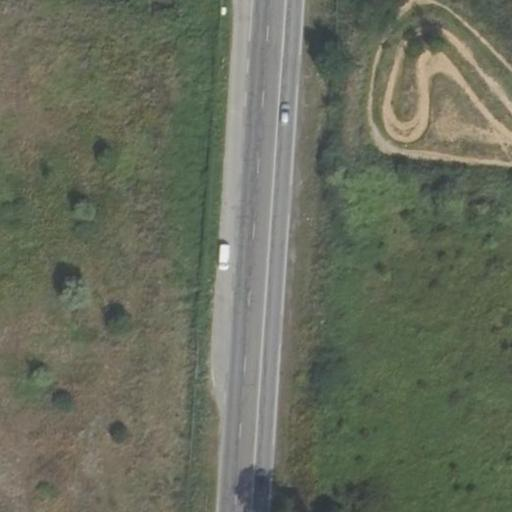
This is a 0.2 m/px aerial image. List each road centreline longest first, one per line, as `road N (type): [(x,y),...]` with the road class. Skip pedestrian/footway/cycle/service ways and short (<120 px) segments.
road 1 (primary): [(242,511),(275,0)]
road 2 (track): [(511,210),(264,174)]
